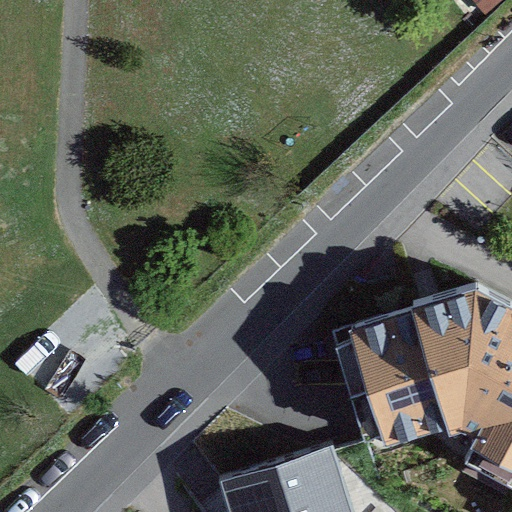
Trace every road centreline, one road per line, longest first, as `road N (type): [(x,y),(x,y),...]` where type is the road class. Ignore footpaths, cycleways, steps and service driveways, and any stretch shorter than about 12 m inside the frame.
road 1 (residential): [(181,412),(511,72)]
road 2 (residential): [(181,412),(80,242),(67,174),(77,0)]
road 3 (residential): [(82,511),(181,412)]
road 4 (unknown): [(511,284),(410,202)]
